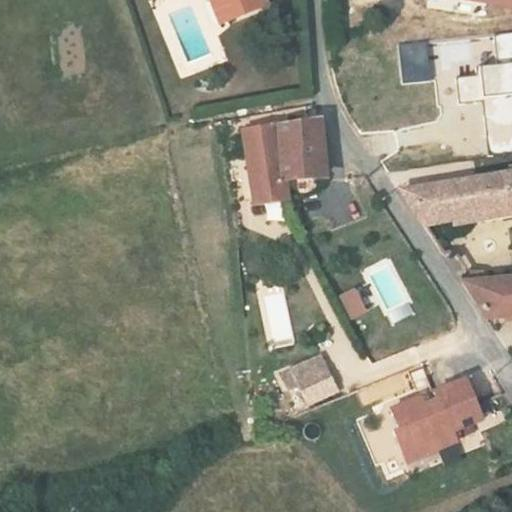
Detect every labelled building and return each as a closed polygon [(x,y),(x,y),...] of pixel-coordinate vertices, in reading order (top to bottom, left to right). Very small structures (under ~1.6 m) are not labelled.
[(217,0),(226,24),(266,13),(262,0),(217,0)] [(408,54),(422,52),(426,84),(464,79),(455,30),(469,28),(464,0),(409,0),(411,16),(403,16),(408,54)] [(408,54),(413,86),(426,84),(422,52),(408,54)] [(314,123),(275,129),(284,188),(317,184),(313,155),(319,155),(314,123)] [(275,129),(235,135),(249,211),(269,208),(288,205),(284,188),(275,129)] [(508,185),(397,193),(426,236),(511,228),(511,174),(508,175),(508,185)] [(511,286),(461,293),(484,329),(511,326),(511,286)] [(347,319),(361,314),(353,290),(338,295),(347,319)] [(334,386),(369,371),(351,330),(317,342),(334,386)] [(401,465),(457,447),(453,434),(478,426),(463,379),(426,391),(428,395),(382,410),(401,465)]
